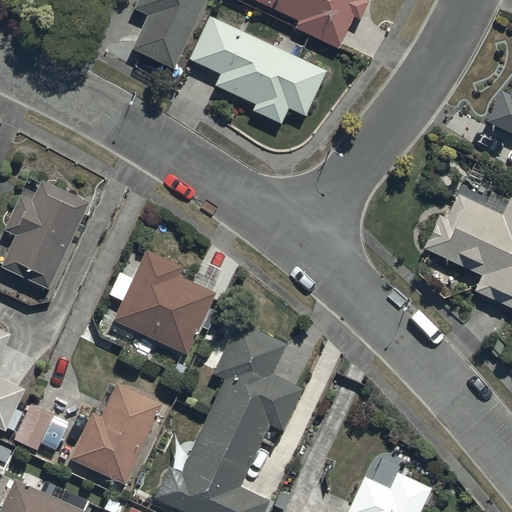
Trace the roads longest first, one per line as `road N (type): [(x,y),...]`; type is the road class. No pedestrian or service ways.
road 1 (residential): [(0,58),(101,101),(295,222)]
road 2 (residential): [(295,222),(511,450)]
road 3 (residential): [(295,222),(420,77),(464,0)]
